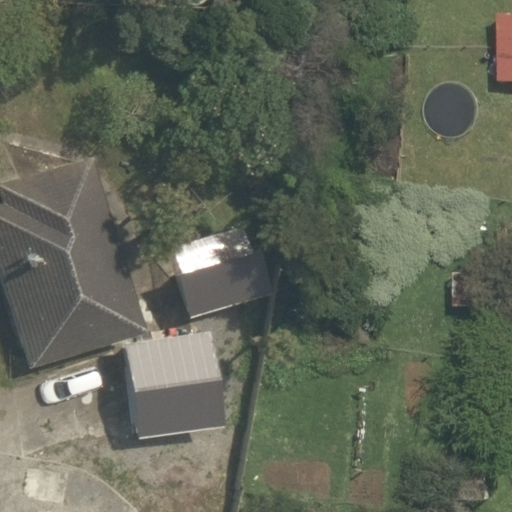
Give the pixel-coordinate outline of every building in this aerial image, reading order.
[(511,84),(511,13),(502,14),(502,85),(511,84)] [(132,331),(76,157),(0,182),(0,306),(20,368),(132,331)] [(239,255),(174,277),(185,310),(250,289),(239,255)] [(486,275),(457,274),(456,309),(485,310),(486,275)] [(200,330),(113,342),(126,438),(213,426),(200,330)]
